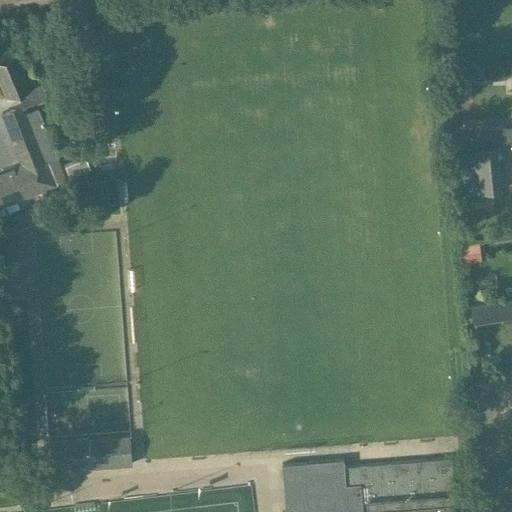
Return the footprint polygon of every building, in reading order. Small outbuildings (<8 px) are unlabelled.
[(21,108),(26,107),(48,98),(41,82),(34,85),(28,69),(25,70),(19,53),(0,60),(0,81),(6,97),(15,94),(20,107),(21,108)] [(38,107),(28,111),(26,107),(21,108),(20,107),(2,114),(21,163),(0,171),(0,208),(57,186),(47,160),(58,156),(38,107)] [(474,143),(503,141),(502,128),(474,129),(474,143)] [(476,193),(502,191),(498,148),(472,151),(476,193)] [(17,215),(18,224),(38,221),(36,212),(17,215)] [(480,240),(462,243),(466,262),(484,258),(480,240)] [(503,318),(501,304),(473,308),(475,322),(503,318)] [(92,438),(49,441),(52,471),(94,468),(92,438)] [(284,511),(454,511),(451,457),(344,464),(343,458),(282,463),(284,511)]
